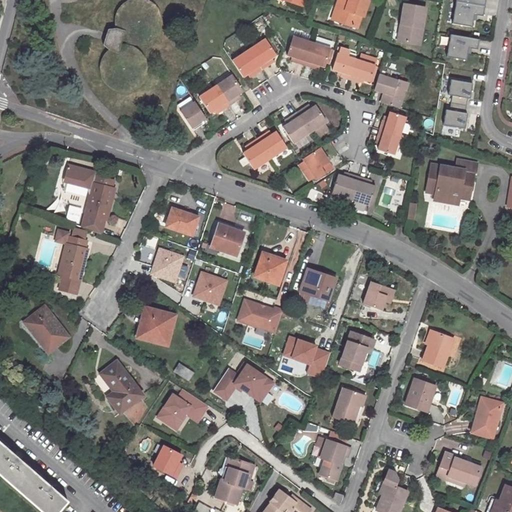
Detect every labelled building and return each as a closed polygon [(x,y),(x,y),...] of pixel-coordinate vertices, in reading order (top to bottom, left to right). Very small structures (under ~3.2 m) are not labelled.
[(133,44),(137,45),(141,44),(144,44),(148,42),(151,41),(154,38),(157,35),(159,32),(160,29),(161,25),(161,21),(161,18),(160,14),(159,11),(157,7),(154,5),(151,2),(148,0),(147,0),(128,0),(126,1),(123,3),(121,6),(118,9),(117,12),(115,15),(115,19),(115,23),(116,29),(108,29),(103,45),(109,50),(106,53),(104,56),(102,59),(101,63),(100,66),(100,70),(101,74),(102,77),(104,81),(106,83),(108,86),(111,88),(115,90),(118,91),(122,91),(126,91),(129,91),(133,89),(136,87),(139,85),(141,82),(143,79),(145,76),(146,72),(146,69),(146,65),(145,61),(144,58),(142,55),(139,52),(136,50),(133,48),(130,46),(126,46),(121,46),(123,39),(126,41),(130,43),(133,44)] [(338,0),(336,7),(340,8),(335,21),(356,27),(360,15),(362,16),(367,0),(366,0),(338,0)] [(484,5),(455,0),(451,24),(471,27),(473,15),(482,16),(484,5)] [(418,44),(425,8),(403,4),(399,23),(402,24),(399,41),(418,44)] [(479,39),(450,35),(446,57),(465,61),(468,48),(477,50),(479,39)] [(292,36),(286,54),(292,56),(296,57),(294,61),(304,64),(311,42),(292,36)] [(248,50),(261,69),(269,63),(267,60),(271,58),(276,55),(265,39),(248,50)] [(315,63),(319,65),(325,66),(330,48),(311,42),(304,64),(314,67),(315,63)] [(261,69),(248,50),(232,61),(238,71),(242,77),(247,74),(250,72),(252,75),(261,69)] [(356,59),(337,53),(332,69),(338,71),(341,72),(340,75),(349,79),(356,59)] [(375,65),(356,59),(349,79),(359,82),(360,78),(370,81),(375,65)] [(238,71),(232,75),(236,81),(242,77),(238,71)] [(399,108),(407,83),(378,74),(373,89),(383,93),(379,102),(399,108)] [(232,75),(215,86),(227,105),(236,99),(234,96),(238,94),(242,91),(236,81),(232,75)] [(474,81),(449,77),(445,102),(466,106),(468,93),(472,94),(474,81)] [(227,105),(215,86),(198,97),(208,113),(213,110),(217,108),(219,110),(227,105)] [(206,119),(194,102),(179,111),(191,129),(199,124),(206,119)] [(466,106),(445,102),(441,127),(466,131),(468,118),(464,118),(466,106)] [(325,114),(319,105),(317,107),(322,116),(325,114)] [(312,131),(324,123),(326,122),(322,116),(317,107),(316,106),(311,109),(308,111),(305,107),(296,114),(309,133),(312,131)] [(383,120),(380,129),(399,136),(405,117),(389,112),(386,121),(383,120)] [(279,130),(289,146),(309,133),(296,114),(289,119),(291,122),(287,125),(279,130)] [(324,123),(312,131),(316,136),(328,129),(324,123)] [(193,133),(201,127),(199,124),(191,129),(193,133)] [(399,136),(380,129),(377,139),(380,140),(377,149),(393,155),(399,136)] [(257,140),(270,159),(289,146),(279,130),(271,135),(268,137),(266,134),(257,140)] [(253,170),(270,159),(257,140),(249,146),(251,149),(243,154),(253,170)] [(304,161),(314,177),(315,179),(332,168),(318,147),(302,158),(304,161)] [(468,199),(473,172),(475,172),(477,163),(457,159),(455,168),(431,164),(426,191),(435,193),(435,195),(437,196),(457,199),(458,200),(459,198),(468,199)] [(314,177),(304,161),(298,164),(308,180),(314,177)] [(92,191),(86,214),(107,220),(112,200),(109,199),(114,181),(95,176),(96,173),(68,166),(66,174),(69,174),(74,180),(85,183),(92,191)] [(350,199),(358,177),(348,174),(347,178),(342,176),(337,174),(331,193),(350,199)] [(350,199),(369,205),(375,187),(370,185),(365,184),(366,180),(358,177),(350,199)] [(457,199),(437,196),(436,200),(456,204),(457,199)] [(197,217),(171,208),(165,226),(191,235),(197,217)] [(406,217),(407,214),(398,213),(396,223),(405,225),(406,217)] [(217,224),(210,243),(218,246),(217,249),(236,255),(243,234),(226,229),(227,226),(217,224)] [(55,242),(66,245),(68,237),(69,234),(58,231),(55,242)] [(66,245),(59,274),(80,280),(85,260),(82,259),(86,241),(68,237),(66,245)] [(186,256),(159,248),(150,276),(177,284),(186,256)] [(254,276),(277,284),(285,260),(268,255),(267,258),(260,256),(254,276)] [(325,300),(327,301),(335,278),(327,275),(326,278),(305,271),(299,291),(304,293),(325,300)] [(230,281),(201,272),(193,298),(222,307),(230,281)] [(370,281),(362,304),(381,310),(384,301),(386,295),(391,297),(394,289),(370,281)] [(301,300),(323,307),(325,300),(304,293),(301,300)] [(273,309),(244,299),(237,321),(275,334),(283,310),(274,307),(273,309)] [(45,306),(24,322),(48,352),(68,337),(45,306)] [(174,315),(144,307),(141,318),(147,320),(142,338),(166,344),(174,315)] [(142,338),(147,320),(141,318),(136,337),(142,338)] [(364,351),(369,338),(350,331),(339,364),(358,371),(364,351)] [(442,368),(452,338),(432,331),(422,360),(442,368)] [(319,346),(289,336),(282,354),(312,365),(310,372),(321,376),(329,353),(318,349),(319,346)] [(369,338),(364,351),(369,353),(374,339),(369,338)] [(142,395),(116,362),(101,374),(114,391),(107,397),(120,413),(142,395)] [(193,373),(179,363),(174,371),(188,381),(193,373)] [(271,383),(246,365),(238,376),(227,369),(212,391),(226,400),(236,385),(259,401),(271,383)] [(426,412),(435,386),(414,378),(405,404),(426,412)] [(362,395),(342,388),(332,416),(352,424),(358,405),(362,395)] [(181,419),(185,414),(188,410),(200,418),(207,407),(182,390),(177,399),(172,396),(159,416),(165,420),(163,422),(176,430),(183,420),(181,419)] [(479,416),(484,399),(480,398),(476,414),(479,416)] [(492,438),(501,403),(484,399),(479,416),(476,414),(471,432),(492,438)] [(200,418),(188,410),(185,414),(197,422),(200,418)] [(306,422),(302,432),(316,431),(317,426),(306,422)] [(347,436),(330,431),(327,439),(344,445),(347,436)] [(323,447),(326,439),(319,437),(316,444),(323,447)] [(323,447),(320,457),(324,458),(318,474),(336,481),(342,465),(339,464),(343,454),(345,455),(348,456),(351,447),(344,445),(327,439),(326,439),(323,447)] [(0,474),(42,511),(58,511),(67,502),(53,490),(47,485),(20,461),(20,460),(14,456),(0,442),(0,474)] [(164,446),(154,466),(176,478),(180,470),(175,468),(178,463),(181,456),(164,446)] [(24,457),(18,451),(14,456),(20,460),(20,461),(24,457)] [(471,464),(460,460),(461,458),(444,452),(436,476),(445,479),(447,475),(464,481),(474,485),(480,468),(479,468),(471,464)] [(222,476),(215,497),(237,504),(242,488),(243,488),(251,464),(229,457),(228,457),(226,456),(222,468),(220,469),(219,472),(220,474),(222,476)] [(247,489),(254,465),(251,464),(243,488),(247,489)] [(381,511),(397,511),(407,490),(395,485),(397,480),(393,472),(388,469),(383,481),(387,482),(382,494),(375,510),(381,511)] [(464,481),(447,475),(445,479),(462,486),(464,481)] [(57,486),(51,481),(47,485),(53,490),(57,486)] [(511,511),(511,487),(505,485),(499,501),(491,498),(485,511),(511,511)] [(290,497),(279,489),(269,502),(270,503),(263,511),(284,511),(286,511),(287,511),(309,511),(311,510),(298,500),(296,502),(290,497)] [(194,492),(188,503),(193,502),(196,498),(194,492)]
